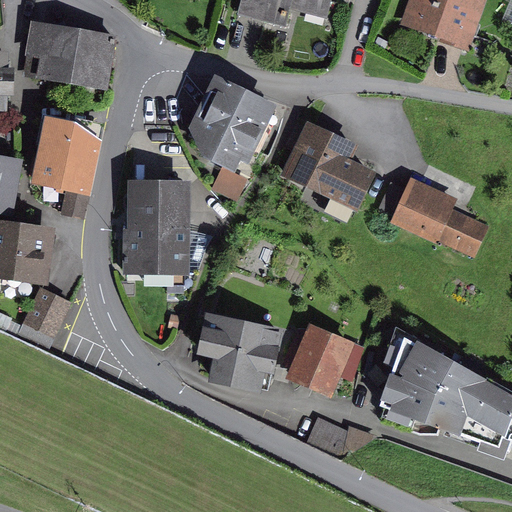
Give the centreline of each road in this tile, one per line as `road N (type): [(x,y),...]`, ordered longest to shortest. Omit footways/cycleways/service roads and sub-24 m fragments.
road 1 (residential): [(144,51),(129,76),(98,221),(98,278),(113,324),(142,369),(170,392)]
road 2 (motorway): [(312,511),(0,365)]
road 3 (residential): [(303,93),(243,208),(170,392)]
road 4 (residential): [(170,392),(421,511)]
road 5 (motorway): [(0,419),(194,511)]
road 6 (residential): [(303,93),(343,83),(511,105)]
road 7 (residential): [(144,51),(303,93)]
